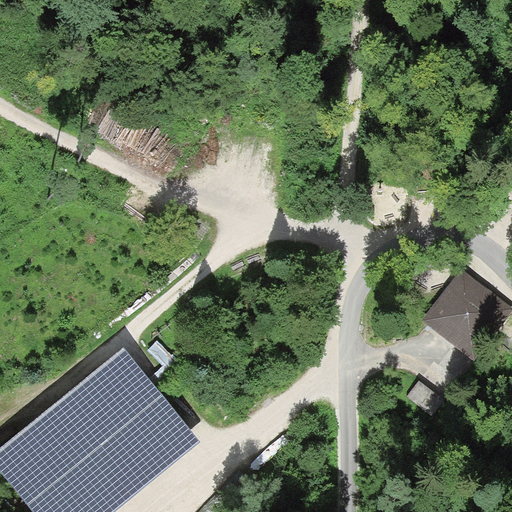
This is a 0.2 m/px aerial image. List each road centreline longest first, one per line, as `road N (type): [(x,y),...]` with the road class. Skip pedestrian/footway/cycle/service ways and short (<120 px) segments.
road 1 (track): [(0,105),(241,223),(348,244)]
road 2 (track): [(0,420),(37,406),(212,262),(241,223)]
road 3 (residential): [(347,511),(348,244)]
road 4 (track): [(363,0),(348,244)]
road 5 (track): [(166,511),(347,363)]
road 6 (track): [(348,244),(443,234),(498,258)]
